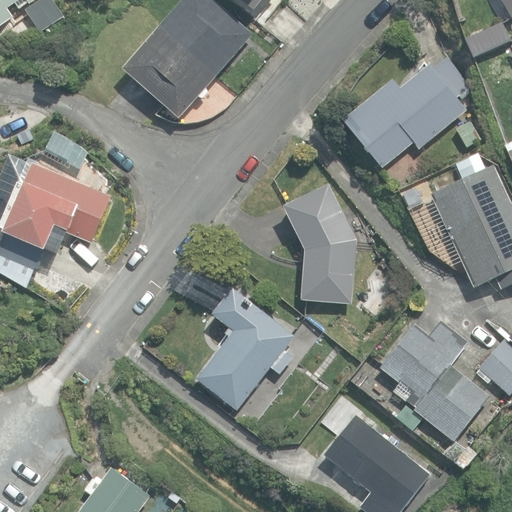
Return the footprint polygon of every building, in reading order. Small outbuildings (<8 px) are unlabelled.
[(0,0),(0,36),(18,24),(8,10),(16,4),(20,9),(29,2),(31,5),(37,0),(0,0)] [(185,0),(163,26),(217,76),(254,35),(214,0),(185,0)] [(238,0),(253,14),(266,0),(238,0)] [(511,0),(501,0),(511,19),(511,0)] [(465,39),(474,59),(511,41),(503,22),(465,39)] [(181,118),(217,76),(163,26),(125,70),(181,118)] [(343,121),(383,168),(413,143),(419,150),(466,110),(457,99),(469,89),(445,60),(435,68),(431,64),(402,88),(394,78),(343,121)] [(458,129),(468,147),(482,139),(472,121),(458,129)] [(0,270),(25,286),(36,268),(39,270),(57,228),(94,243),(114,196),(33,163),(0,242),(0,270)] [(447,229),(474,287),(507,272),(511,283),(511,202),(495,166),(432,195),(436,204),(426,208),(437,233),(447,229)] [(302,300),(352,304),(358,240),(330,184),(286,206),(307,250),(302,300)] [(21,297),(43,308),(49,297),(26,286),(21,297)] [(198,377),(238,409),(272,367),(281,374),(294,356),(286,350),(296,336),(235,288),(214,314),(235,330),(198,377)] [(415,409),(455,440),(490,396),(451,365),(469,342),(442,321),(430,335),(416,324),(381,368),(401,383),(395,391),(416,408),(415,409)] [(479,367),(510,395),(511,393),(511,345),(504,339),(479,367)] [(397,417),(413,429),(422,418),(406,406),(397,417)] [(361,505),(369,511),(400,511),(431,474),(357,414),(325,454),(372,491),(361,505)] [(79,511),(138,511),(151,495),(113,467),(101,482),(94,477),(85,489),(92,494),(79,511)] [(185,511),(170,500),(160,511),(185,511)]
